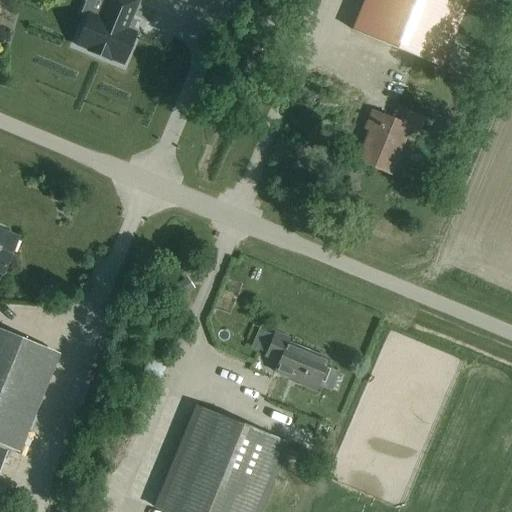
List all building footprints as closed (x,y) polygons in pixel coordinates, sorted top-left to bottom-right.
[(88,13),(88,15),(75,46),(89,51),(88,52),(108,60),(109,60),(122,65),(136,33),(126,29),(138,0),(107,0),(100,18),(88,13)] [(363,0),(351,29),(440,66),(467,0),(363,0)] [(418,132),(423,119),(396,107),(391,119),(372,111),(367,122),(372,124),(356,161),(388,174),(407,127),(418,132)] [(0,273),(1,274),(17,237),(0,230),(0,273)] [(314,391),(328,359),(287,342),(289,338),(274,332),(264,356),(278,362),(274,372),(289,378),(290,376),(299,379),(297,384),(314,391)] [(0,444),(17,452),(56,357),(0,334),(0,444)] [(257,511),(286,443),(196,406),(154,507),(164,511),(257,511)]
